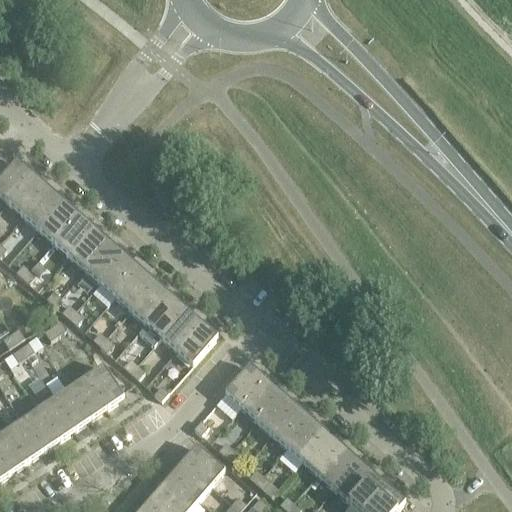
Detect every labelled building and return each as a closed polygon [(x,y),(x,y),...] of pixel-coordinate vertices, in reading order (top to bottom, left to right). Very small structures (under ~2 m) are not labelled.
[(32,180),(16,165),(0,183),(0,201),(7,208),(32,180)] [(48,193),(32,180),(7,208),(23,221),(48,193)] [(63,207),(48,193),(23,221),(38,235),(63,207)] [(78,220),(63,207),(38,235),(53,248),(78,220)] [(94,234),(78,220),(53,248),(69,262),(94,234)] [(109,247),(94,234),(69,262),(84,275),(109,247)] [(124,261),(109,247),(84,275),(99,289),(124,261)] [(140,274),(124,261),(99,289),(115,303),(140,274)] [(22,269),(15,277),(22,284),(30,275),(22,269)] [(155,288),(140,274),(115,303),(130,316),(155,288)] [(37,282),(30,275),(22,284),(29,290),(37,282)] [(171,301),(155,288),(130,316),(146,330),(171,301)] [(53,296),(46,304),(53,311),(60,302),(53,296)] [(186,315),(171,301),(146,330),(161,343),(186,315)] [(69,310),(61,318),(68,324),(76,316),(69,310)] [(201,328),(186,315),(161,343),(176,357),(201,328)] [(83,322),(76,316),(68,324),(76,331),(83,322)] [(66,336),(60,327),(52,332),(58,341),(66,336)] [(217,343),(201,328),(176,357),(192,371),(217,343)] [(58,341),(52,332),(44,337),(50,347),(58,341)] [(18,334),(10,339),(16,349),(24,343),(18,334)] [(99,337),(92,345),(99,351),(107,343),(99,337)] [(16,349),(10,339),(2,345),(8,354),(16,349)] [(114,349),(107,343),(99,351),(106,358),(114,349)] [(34,357),(28,348),(20,354),(26,363),(27,362),(33,358),(34,357)] [(26,363),(20,354),(12,359),(18,368),(26,363)] [(33,358),(27,362),(31,368),(37,363),(33,358)] [(130,364),(123,372),(130,378),(137,370),(130,364)] [(144,376),(137,370),(130,378),(137,385),(144,376)] [(103,371),(86,383),(107,414),(124,403),(103,371)] [(266,385),(250,371),(225,399),(241,413),(266,385)] [(107,414),(86,383),(70,393),(91,425),(107,414)] [(281,399),(266,385),(241,413),(256,427),(281,399)] [(161,391),(154,400),(161,406),(169,398),(161,391)] [(91,425),(70,393),(54,404),(75,436),(91,425)] [(296,412),(281,399),(256,427),(271,440),(296,412)] [(75,436),(54,404),(38,415),(59,446),(75,436)] [(312,426),(296,412),(271,440),(287,454),(312,426)] [(59,446),(38,415),(22,426),(43,457),(59,446)] [(43,457),(22,426),(6,437),(27,468),(43,457)] [(208,433),(201,426),(194,435),(201,441),(208,433)] [(327,439),(312,426),(287,454),(302,467),(327,439)] [(27,468),(6,437),(0,440),(0,462),(11,479),(27,468)] [(342,453),(327,439),(302,467),(317,481),(342,453)] [(225,448),(218,456),(225,462),(232,454),(225,448)] [(197,452),(183,467),(212,492),(225,477),(197,452)] [(358,466),(342,453),(317,481),(333,494),(358,466)] [(239,460),(232,454),(225,462),(232,468),(239,460)] [(0,486),(11,479),(0,462),(0,486)] [(373,480),(358,466),(333,494),(348,508),(373,480)] [(212,492),(183,467),(171,482),(199,507),(212,492)] [(256,475),(248,483),(256,489),(263,481),(256,475)] [(372,511),(389,493),(373,480),(348,508),(352,511),(372,511)] [(270,487),(263,481),(256,489),(263,495),(270,487)] [(194,511),(199,507),(171,482),(158,496),(175,511),(194,511)] [(400,511),(405,508),(389,493),(372,511),(400,511)] [(175,511),(158,496),(145,511),(146,511),(175,511)] [(237,502),(231,509),(234,511),(243,511),(246,509),(237,502)] [(286,502),(279,510),(281,511),(289,511),(294,508),(286,502)] [(266,511),(268,511),(260,503),(251,511),(266,511)]
